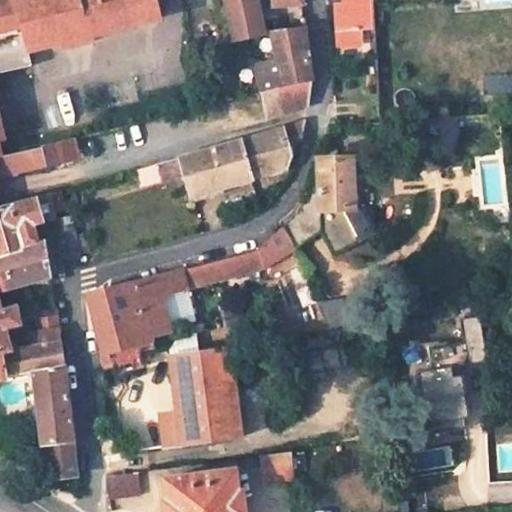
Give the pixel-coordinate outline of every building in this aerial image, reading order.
[(0,0),(0,76),(30,70),(26,55),(27,55),(26,49),(41,45),(43,51),(79,42),(90,39),(142,27),(141,21),(157,17),(152,0),(43,0),(31,3),(20,6),(18,0),(0,0)] [(224,0),(235,44),(263,37),(254,0),(224,0)] [(345,0),(346,5),(335,5),(335,15),(372,12),(371,0),(345,0)] [(335,15),(338,48),(368,46),(367,29),(373,29),(372,12),(335,15)] [(158,23),(157,17),(141,21),(142,27),(158,23)] [(271,36),(275,60),(255,65),(259,94),(309,81),(309,76),(304,31),(271,36)] [(90,39),(79,42),(80,48),(91,46),(90,39)] [(27,55),(43,51),(41,45),(26,49),(27,55)] [(259,94),(262,117),(306,106),(309,81),(259,94)] [(283,129),(287,144),(299,140),(303,123),(283,129)] [(283,129),(180,158),(181,160),(159,165),(163,181),(185,176),(190,198),(283,171),(289,153),(287,144),(283,129)] [(56,165),(80,159),(75,139),(50,146),(56,165)] [(0,157),(0,171),(2,179),(56,165),(50,146),(0,157)] [(354,210),(352,160),(316,160),(302,203),(280,231),(281,234),(292,253),(318,237),(319,236),(318,213),(354,211),(354,210)] [(0,257),(38,246),(33,225),(54,220),(50,195),(0,209),(0,257)] [(319,236),(318,237),(332,259),(348,248),(344,241),(368,226),(357,208),(354,210),(354,211),(318,213),(319,236)] [(78,258),(74,226),(56,229),(61,260),(78,258)] [(372,232),(368,226),(344,241),(348,248),(372,232)] [(281,234),(280,231),(265,242),(253,248),(259,271),(292,253),(281,234)] [(19,325),(14,310),(0,313),(0,292),(49,278),(44,244),(38,246),(0,257),(0,344),(7,343),(6,339),(4,330),(19,325)] [(166,271),(167,277),(132,285),(150,349),(155,348),(152,338),(170,333),(166,317),(171,309),(167,295),(172,293),(259,271),(253,248),(250,250),(166,271)] [(150,349),(132,285),(95,294),(88,296),(107,369),(114,368),(116,375),(143,368),(138,353),(150,349)] [(357,297),(314,304),(326,331),(362,326),(357,297)] [(54,310),(37,312),(40,333),(56,329),(54,310)] [(431,371),(418,373),(426,425),(465,418),(470,418),(462,375),(453,376),(452,367),(486,362),(479,317),(460,320),(463,341),(427,347),(431,371)] [(30,354),(12,358),(7,343),(0,344),(0,382),(32,377),(32,375),(62,370),(56,329),(40,333),(28,335),(30,354)] [(169,352),(170,356),(192,353),(190,336),(179,338),(169,352)] [(198,355),(211,443),(241,439),(230,351),(198,355)] [(170,359),(178,417),(166,418),(161,423),(164,449),(211,443),(198,355),(192,356),(192,353),(170,356),(170,359)] [(32,377),(43,473),(29,477),(40,484),(75,477),(62,370),(32,375),(32,377)] [(167,373),(144,378),(151,411),(174,407),(167,373)] [(465,418),(426,425),(428,434),(467,428),(465,418)] [(260,457),(263,482),(294,478),(290,453),(260,457)] [(108,502),(140,498),(136,472),(108,476),(105,477),(108,502)] [(235,472),(163,481),(167,503),(162,503),(163,511),(243,511),(241,493),(238,493),(235,472)]
